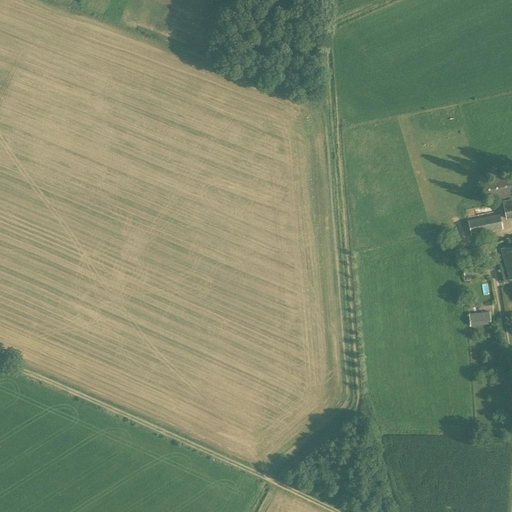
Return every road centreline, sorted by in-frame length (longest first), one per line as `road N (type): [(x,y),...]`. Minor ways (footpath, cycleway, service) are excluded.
road 1 (track): [(332,511),(0,361)]
road 2 (track): [(511,229),(492,242),(511,380)]
